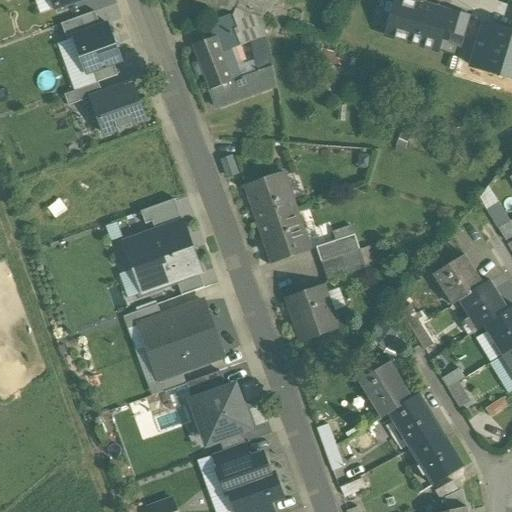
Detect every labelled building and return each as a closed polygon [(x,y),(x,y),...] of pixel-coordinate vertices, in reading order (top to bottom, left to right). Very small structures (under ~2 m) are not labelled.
[(53,0),(57,10),(85,0),(53,0)] [(254,4),(237,1),(232,0),(197,0),(234,11),(251,16),(254,4)] [(397,0),(386,37),(437,53),(449,14),(425,7),(427,0),(397,0)] [(251,16),(234,11),(232,16),(207,27),(211,41),(230,34),(235,49),(241,46),(265,36),(261,19),(251,16)] [(101,28),(95,13),(61,26),(67,41),(74,38),(101,28)] [(109,25),(101,28),(74,38),(87,75),(91,73),(113,65),(123,61),(109,25)] [(511,79),(511,33),(483,25),(470,67),(511,79)] [(211,41),(193,48),(209,93),(231,85),(231,83),(220,55),(235,49),(230,34),(211,41)] [(265,36),(241,46),(247,77),(271,67),(265,36)] [(118,77),(113,65),(91,73),(96,85),(98,84),(118,77)] [(231,85),(209,93),(216,110),(275,88),(271,67),(247,77),(231,83),(231,85)] [(91,100),(102,96),(98,84),(96,85),(66,96),(70,107),(91,100)] [(102,96),(91,100),(104,135),(142,121),(146,120),(133,85),(102,96)] [(274,143),(244,141),(243,158),(273,160),(274,143)] [(284,175),(246,188),(259,225),(297,211),(284,175)] [(176,201),(142,213),(147,228),(155,225),(157,230),(183,221),(176,201)] [(509,223),(497,204),(486,210),(498,230),(509,223)] [(297,211),(259,225),(272,263),(310,250),(297,211)] [(207,275),(187,219),(183,221),(157,230),(124,242),(144,297),(180,284),(202,277),(207,275)] [(355,235),(353,228),(333,234),(336,242),(355,235)] [(336,242),(317,248),(322,262),(360,250),(355,235),(336,242)] [(360,250),(322,262),(328,281),(366,268),(360,250)] [(466,255),(433,275),(433,277),(435,276),(454,305),(460,301),(460,300),(482,287),(482,286),(464,258),(467,256),(466,255)] [(202,277),(180,284),(183,296),(206,288),(202,277)] [(507,311),(489,282),(482,286),(482,287),(460,300),(460,301),(479,330),(486,326),(485,325),(507,312),(507,311)] [(324,286),(286,300),(301,342),(339,329),(324,286)] [(423,325),(411,305),(401,312),(413,331),(423,325)] [(511,307),(507,311),(507,312),(485,325),(486,326),(504,355),(511,349),(511,307)] [(139,329),(148,355),(210,334),(201,308),(139,329)] [(435,344),(423,325),(413,331),(424,350),(435,344)] [(218,358),(210,334),(148,355),(156,379),(218,358)] [(392,363),(360,382),(361,383),(362,382),(383,418),(390,414),(390,413),(411,400),(411,399),(396,374),(398,373),(397,371),(395,372),(391,365),(393,364),(392,363)] [(453,372),(447,364),(437,370),(449,389),(459,383),(453,372)] [(465,379),(459,369),(453,372),(459,383),(465,379)] [(186,385),(193,403),(226,392),(219,374),(186,385)] [(459,383),(449,389),(460,408),(470,401),(459,383)] [(226,392),(193,403),(208,445),(219,441),(249,430),(234,389),(226,392)] [(423,404),(418,395),(411,399),(411,400),(390,413),(390,414),(412,449),(441,432),(425,406),(427,405),(425,402),(423,404)] [(502,398),(485,410),(491,418),(508,406),(502,398)] [(336,446),(329,425),(317,429),(325,450),(336,446)] [(441,432),(412,449),(434,486),(465,467),(464,466),(462,467),(447,442),(449,440),(448,439),(446,440),(441,432)] [(241,433),(219,441),(223,452),(245,444),(241,433)] [(246,444),(212,456),(217,471),(251,459),(246,444)] [(336,446),(325,450),(333,471),(344,467),(336,446)] [(251,459),(217,471),(226,494),(229,493),(229,492),(271,477),(270,477),(262,455),(251,459)] [(271,477),(229,492),(229,493),(236,511),(245,511),(271,503),(282,498),(274,475),(270,477),(271,477)] [(149,511),(178,511),(174,500),(148,510),(149,511)] [(274,511),(271,503),(245,511),(274,511)]
